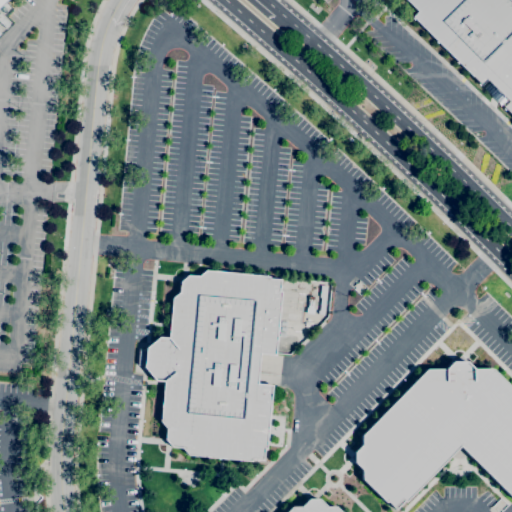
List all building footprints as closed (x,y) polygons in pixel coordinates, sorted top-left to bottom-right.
[(0,0),(10,0),(0,10),(0,0)] [(511,116),(503,107),(508,102),(486,80),(480,85),(411,17),(417,11),(405,0),(511,0),(511,116)] [(4,28),(0,23),(0,14),(9,24),(4,28)] [(250,461),(187,455),(181,448),(171,447),(164,439),(165,428),(159,421),(164,381),(154,380),(143,367),(145,348),(158,337),(167,338),(171,298),(178,293),(180,282),(187,275),(198,276),(205,270),(268,277),(268,279),(279,280),(278,291),(280,292),(274,355),(259,354),(256,384),(271,385),(265,449),(263,449),(262,460),(250,459),(250,461)] [(323,315),(317,314),(317,311),(319,311),(320,297),(319,297),(320,286),(326,286),(323,315)] [(313,314),(305,313),(306,308),(307,308),(308,297),(313,297),(312,309),(313,309),(313,314)] [(358,435),(424,370),(490,371),(511,392),(511,499),(510,501),(455,447),(391,511),(358,480),(358,435)] [(286,511),(291,507),(300,507),(307,499),(317,499),(325,507),(334,507),(339,511),(286,511)]
